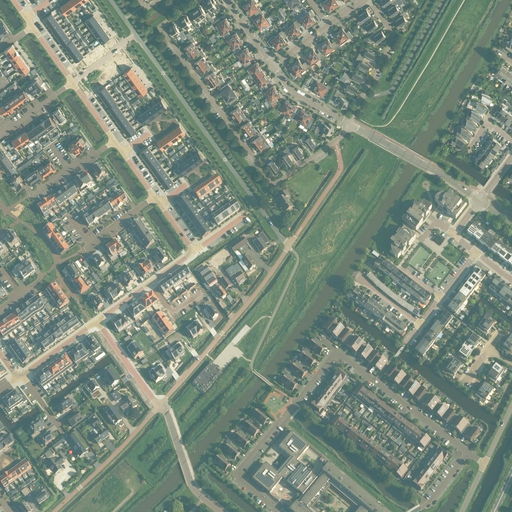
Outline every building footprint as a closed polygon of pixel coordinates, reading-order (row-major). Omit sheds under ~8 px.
[(69,0),(65,3),(70,11),(75,8),(69,0)] [(208,11),(212,17),(215,14),(212,10),(216,7),(214,5),(216,3),(214,0),(208,0),(207,1),(207,0),(206,0),(204,2),(210,10),(208,11)] [(257,2),(255,0),(245,0),(247,3),(242,6),(244,8),(245,8),(246,10),(255,4),(257,2)] [(291,0),(288,2),(293,10),(301,4),(297,0),(291,0)] [(334,7),(328,0),(326,0),(323,2),(323,1),(319,3),(323,9),(326,7),(330,11),(332,10),(331,9),(334,7)] [(397,12),(402,8),(399,4),(403,2),(401,0),(397,0),(392,4),(394,6),(386,11),(390,16),(393,15),(393,16),(397,13),(397,12)] [(65,3),(60,6),(66,14),(70,11),(65,3)] [(255,4),(246,10),(248,12),(247,13),(249,15),(254,12),(256,14),(261,10),(259,7),(258,8),(255,4)] [(212,17),(208,11),(205,13),(200,5),(197,7),(198,8),(195,9),(201,18),(205,15),(208,19),(212,17)] [(201,18),(195,9),(193,11),(192,10),(190,12),(195,20),(193,22),(197,27),(200,25),(197,21),(201,18)] [(304,16),(310,24),(313,22),(313,23),(316,21),(312,17),(315,15),(311,9),(308,11),(309,13),(304,16)] [(261,10),(256,14),(257,17),(253,20),(254,23),(255,22),(257,25),(265,18),(262,14),(263,13),(261,10)] [(360,26),(365,23),(363,21),(371,15),(367,10),(358,16),(360,20),(357,22),(360,26)] [(405,10),(400,14),(401,16),(394,21),(398,27),(400,26),(401,27),(404,25),(403,24),(407,21),(404,17),(408,15),(405,10)] [(51,13),(44,18),(47,22),(54,17),(51,13)] [(93,15),(86,20),(89,25),(97,19),(93,15)] [(182,30),(186,35),(190,32),(187,28),(190,26),(189,23),(191,22),(187,16),(185,18),(184,17),(182,19),(181,19),(179,20),(184,28),(182,30)] [(310,24),(304,16),(300,19),(299,18),(296,20),(300,25),(303,24),(306,28),(308,27),(308,26),(310,24)] [(54,17),(47,22),(50,26),(57,21),(54,17)] [(258,28),(259,30),(264,26),(266,29),(269,28),(272,25),(270,22),(271,21),(268,17),(265,18),(257,25),(259,27),(258,28)] [(216,26),(217,25),(220,29),(228,23),(227,21),(227,20),(226,18),(221,21),(219,18),(213,22),(216,26)] [(97,19),(89,25),(92,29),(100,24),(97,19)] [(300,25),(296,20),(293,22),(294,23),(290,26),(296,35),(298,33),(299,34),(301,32),(298,27),(300,25)] [(365,23),(360,26),(363,30),(366,28),(369,32),(378,25),(374,20),(367,25),(365,23)] [(57,21),(50,26),(53,30),(60,25),(57,21)] [(3,23),(0,25),(0,30),(3,35),(8,31),(3,23)] [(230,25),(228,23),(220,29),(223,33),(222,34),(224,37),(230,33),(228,30),(232,27),(231,25),(230,25)] [(280,29),(282,30),(286,36),(288,34),(292,39),(294,37),(293,36),(296,35),(290,26),(288,23),(280,29)] [(100,24),(92,29),(95,34),(103,28),(100,24)] [(186,35),(182,30),(180,31),(174,24),(171,25),(172,26),(169,28),(170,29),(168,30),(172,35),(173,34),(175,36),(179,34),(182,38),(186,35)] [(60,25),(53,30),(55,34),(63,29),(60,25)] [(103,28),(95,34),(98,38),(106,33),(103,28)] [(338,32),(344,40),(348,37),(349,38),(352,36),(348,30),(346,32),(342,28),(340,29),(340,30),(338,32)] [(63,29),(55,34),(58,38),(66,33),(63,29)] [(286,36),(282,30),(279,32),(279,34),(275,37),(281,45),(284,43),(284,44),(286,42),(283,38),(286,36)] [(385,36),(381,31),(374,36),(373,33),(368,37),(370,41),(374,39),(377,42),(378,42),(378,43),(384,39),(383,38),(385,36)] [(231,36),(230,33),(224,37),(226,40),(227,39),(230,44),(239,38),(237,35),(238,35),(236,32),(231,36)] [(344,40),(338,32),(336,33),(335,33),(333,34),(336,39),(334,41),(338,47),(341,44),(340,43),(344,40)] [(66,33),(58,38),(61,42),(68,37),(66,33)] [(106,33),(98,38),(102,43),(109,37),(106,33)] [(68,37),(61,42),(64,46),(65,45),(71,41),(68,37)] [(193,37),(189,40),(187,41),(189,44),(183,48),(185,50),(186,50),(187,52),(196,46),(193,42),(195,40),(193,37)] [(281,45),(275,37),(271,40),(270,38),(267,41),(271,47),(274,45),(277,49),(279,48),(279,47),(281,45)] [(241,40),(239,38),(230,44),(233,48),(232,49),(234,52),(240,48),(238,45),(243,42),(241,40)] [(338,47),(334,41),(331,43),(328,38),(325,40),(326,40),(323,42),(330,51),(334,48),(335,49),(338,47)] [(71,41),(65,45),(68,49),(75,44),(72,40),(71,41)] [(330,51),(323,42),(321,44),(321,43),(318,45),(322,50),(319,51),(323,57),(326,55),(325,54),(330,51)] [(12,44),(4,50),(8,55),(16,49),(12,44)] [(75,44),(68,49),(70,53),(78,48),(75,44)] [(196,46),(187,52),(189,55),(188,55),(190,58),(196,53),(198,56),(203,52),(201,49),(199,51),(196,46)] [(242,50),(240,48),(234,52),(237,55),(238,54),(241,58),(249,52),(248,50),(248,49),(247,47),(242,50)] [(78,48),(70,53),(73,57),(81,52),(78,48)] [(16,49),(8,55),(11,60),(19,54),(16,49)] [(323,57),(319,51),(316,53),(313,49),(311,50),(311,51),(309,53),(315,61),(319,58),(320,59),(323,57)] [(358,56),(363,59),(365,56),(372,60),(376,54),(366,49),(364,53),(360,51),(358,56)] [(81,52),(73,57),(76,61),(83,56),(81,52)] [(203,52),(198,56),(199,59),(194,63),(195,65),(196,65),(198,67),(206,61),(203,57),(205,55),(203,52)] [(249,60),(253,56),(252,54),(251,55),(249,52),(241,58),(239,60),(242,64),(243,63),(245,66),(251,62),(249,60)] [(315,61),(309,53),(306,54),(304,55),(307,60),(304,62),(308,68),(311,65),(311,64),(315,61)] [(19,54),(11,60),(15,65),(23,59),(19,54)] [(363,59),(358,56),(355,60),(359,62),(357,66),(367,71),(370,65),(362,61),(363,59)] [(23,59),(15,65),(19,70),(26,64),(23,59)] [(308,68),(304,62),(302,64),(298,59),(296,61),(297,61),(294,63),(300,72),(305,69),(305,70),(308,68)] [(206,61),(198,67),(200,69),(199,70),(200,72),(206,68),(208,71),(214,67),(212,64),(209,65),(206,61)] [(252,65),(251,62),(245,66),(247,69),(248,69),(251,73),(260,67),(258,64),(259,64),(257,62),(252,65)] [(300,72),(294,63),(292,65),(291,64),(289,66),(292,70),(290,73),(294,78),(297,76),(296,75),(300,72)] [(26,64),(19,70),(22,75),(30,69),(26,64)] [(498,65),(493,72),(495,73),(494,76),(498,79),(498,78),(506,68),(501,65),(499,66),(498,65)] [(131,67),(123,73),(127,77),(134,72),(131,67)] [(214,67),(208,71),(210,73),(204,78),(206,80),(207,79),(208,82),(217,75),(214,71),(216,70),(214,67)] [(263,71),(260,67),(251,73),(254,77),(263,71)] [(498,78),(498,79),(502,82),(503,81),(507,76),(510,71),(506,68),(499,78),(498,78)] [(361,83),(364,77),(354,71),(351,69),(349,73),(345,71),(342,76),(344,77),(346,78),(352,81),(353,79),(361,83)] [(266,76),(263,71),(254,77),(258,82),(266,76)] [(507,76),(503,81),(504,82),(505,80),(509,83),(511,78),(511,72),(510,71),(507,76)] [(134,72),(127,77),(130,82),(138,76),(134,72)] [(38,75),(30,81),(31,83),(32,82),(38,91),(43,88),(40,84),(43,82),(38,75)] [(217,75),(208,82),(210,84),(209,85),(211,87),(217,83),(219,86),(224,81),(222,78),(220,80),(217,75)] [(138,76),(130,82),(133,86),(141,81),(138,76)] [(268,78),(266,76),(258,82),(261,86),(259,87),(262,90),(267,86),(265,83),(270,80),(268,78)] [(317,93),(322,83),(317,81),(318,80),(312,76),(307,80),(305,84),(310,87),(311,86),(313,87),(311,91),(314,92),(314,91),(317,93)] [(352,81),(346,78),(344,82),(348,84),(345,88),(355,94),(358,87),(350,83),(352,81)] [(141,81),(133,86),(136,91),(144,85),(141,81)] [(31,83),(24,88),(27,94),(30,92),(33,95),(37,91),(38,91),(32,82),(31,83)] [(224,97),(233,91),(228,83),(220,89),(223,93),(222,94),(224,97)] [(322,83),(317,93),(319,94),(319,95),(321,96),(324,91),(327,93),(331,87),(327,85),(327,86),(322,83)] [(144,85),(136,91),(139,95),(147,90),(144,85)] [(269,88),(267,86),(262,90),(264,93),(265,92),(268,96),(277,90),(275,88),(275,87),(274,85),(269,88)] [(105,86),(98,91),(101,95),(108,90),(105,86)] [(489,91),(487,90),(486,90),(485,89),(485,93),(484,92),(483,92),(481,92),(480,97),(478,95),(477,100),(480,101),(483,103),(486,105),(488,102),(492,98),(493,99),(493,98),(492,97),(491,96),(494,94),(492,93),(491,92),(489,91)] [(18,94),(24,102),(29,98),(23,90),(18,94)] [(108,90),(101,95),(104,99),(111,94),(108,90)] [(278,93),(277,90),(268,96),(271,101),(270,101),(272,105),(278,101),(276,98),(281,94),(279,92),(278,93)] [(348,104),(350,102),(341,97),(343,94),(337,90),(334,94),(336,95),(333,100),(339,104),(338,106),(344,109),(345,107),(346,107),(347,104),(348,104)] [(227,99),(231,104),(238,98),(233,91),(224,97),(226,99),(227,99)] [(17,92),(12,95),(13,97),(19,105),(24,102),(18,94),(17,92)] [(111,94),(104,99),(106,103),(114,98),(111,94)] [(13,97),(9,101),(14,109),(19,105),(13,97)] [(114,98),(106,103),(109,107),(116,102),(114,98)] [(161,100),(157,103),(162,111),(167,107),(161,100)] [(285,113),(290,103),(288,102),(288,101),(286,100),(283,105),(280,103),(277,109),(280,111),(281,110),(285,113)] [(480,101),(477,100),(476,100),(477,101),(476,104),(473,104),(471,109),(474,109),(474,110),(478,111),(480,113),(481,114),(483,111),(487,107),(488,108),(488,107),(486,105),(483,103),(480,101)] [(9,101),(4,104),(10,112),(10,113),(15,109),(14,109),(9,101)] [(109,107),(108,108),(111,112),(118,106),(116,102),(109,107)] [(234,117),(242,111),(239,106),(241,105),(239,102),(233,106),(235,108),(229,113),(231,115),(232,114),(234,117)] [(157,103),(152,106),(158,114),(162,111),(157,103)] [(292,118),(296,112),(293,110),(296,105),(293,104),(293,105),(290,103),(285,113),(290,115),(289,116),(292,118)] [(4,104),(0,106),(0,109),(5,116),(10,112),(4,104)] [(118,106),(111,112),(114,116),(121,110),(118,106)] [(152,106),(148,109),(153,117),(158,114),(152,106)] [(502,120),(508,112),(502,107),(495,117),(496,118),(497,118),(497,119),(498,118),(502,120)] [(55,116),(53,117),(57,124),(65,118),(64,116),(65,116),(63,113),(62,114),(58,108),(53,112),(55,116)] [(474,109),(471,109),(468,108),(467,117),(467,118),(469,118),(472,120),(475,122),(476,122),(477,119),(482,115),(483,116),(481,114),(480,113),(478,111),(474,110),(474,109)] [(148,109),(143,113),(149,120),(153,117),(148,109)] [(301,121),(306,112),(304,111),(304,110),(302,109),(299,114),(296,112),(292,118),(296,120),(296,119),(301,121)] [(121,110),(114,116),(117,119),(124,114),(121,110)] [(242,111),(234,117),(235,119),(235,120),(236,122),(242,118),(244,120),(249,116),(247,113),(245,115),(242,111)] [(306,112),(301,121),(300,123),(305,126),(304,127),(307,129),(308,127),(311,122),(312,122),(314,119),(310,116),(311,114),(309,113),(306,112)] [(504,122),(507,125),(508,125),(511,118),(511,114),(508,112),(502,120),(501,122),(502,123),(503,123),(504,123),(504,122)] [(143,113),(139,116),(144,124),(149,120),(143,113)] [(124,114),(117,119),(120,123),(127,118),(124,114)] [(49,116),(45,120),(52,130),(57,127),(49,116)] [(249,116),(244,120),(246,123),(240,127),(242,129),(244,131),(253,125),(250,121),(252,119),(249,116)] [(467,118),(467,117),(463,117),(461,126),(464,127),(467,128),(470,131),(471,131),(472,128),(477,124),(477,125),(478,125),(476,122),(475,122),(472,120),(469,118),(467,118)] [(127,118),(120,123),(123,127),(130,122),(127,118)] [(44,120),(40,123),(46,131),(47,133),(52,130),(45,120),(44,120)] [(130,122),(123,127),(125,131),(133,126),(130,122)] [(333,128),(334,126),(329,123),(328,125),(322,122),(319,127),(317,126),(314,130),(315,131),(314,133),(318,135),(319,133),(321,134),(324,136),(326,132),(331,135),(333,132),(332,132),(334,129),(333,128)] [(40,123),(36,126),(42,134),(46,131),(40,123)] [(179,125),(175,128),(180,136),(185,133),(179,125)] [(253,125),(244,131),(246,134),(245,134),(247,136),(252,132),(254,135),(260,131),(258,128),(256,129),(253,125)] [(461,126),(460,126),(458,125),(456,135),(459,135),(462,137),(465,139),(467,136),(472,133),(473,133),(471,131),(470,131),(467,128),(464,127),(461,126)] [(36,126),(31,129),(37,138),(42,134),(36,126)] [(133,126),(125,131),(128,135),(135,130),(133,126)] [(175,128),(170,132),(176,139),(180,136),(175,128)] [(27,132),(33,141),(37,138),(31,129),(27,132)] [(26,131),(21,134),(28,143),(28,144),(33,141),(27,132),(26,131)] [(255,146),(265,138),(260,131),(254,135),(256,138),(250,142),(252,144),(253,144),(255,146)] [(170,132),(166,135),(172,143),(176,139),(170,132)] [(21,134),(17,137),(23,146),(23,147),(28,143),(21,134)] [(459,135),(456,135),(455,134),(455,135),(456,135),(455,141),(453,144),(460,149),(462,145),(467,141),(467,142),(465,139),(462,137),(459,135)] [(166,135),(161,138),(167,146),(172,143),(166,135)] [(78,136),(72,140),(80,151),(85,147),(83,144),(85,142),(82,136),(79,138),(78,136)] [(305,142),(311,149),(316,145),(310,136),(306,139),(304,136),(299,139),(303,144),(305,142)] [(17,137),(12,141),(18,149),(23,146),(17,137)] [(161,138),(157,141),(163,149),(167,146),(161,138)] [(265,150),(271,146),(265,138),(255,146),(256,148),(256,149),(257,151),(263,147),(265,150)] [(498,149),(501,144),(493,138),(491,140),(490,140),(489,141),(490,142),(489,143),(498,149)] [(69,145),(66,147),(70,153),(73,151),(75,154),(80,151),(72,140),(67,143),(69,145)] [(494,153),(498,149),(489,143),(488,144),(487,144),(485,146),(486,147),(494,153)] [(287,148),(290,153),(293,151),(298,158),(303,154),(297,146),(293,148),(291,145),(287,148)] [(148,146),(140,152),(143,156),(151,151),(148,146)] [(491,158),(494,153),(486,147),(485,149),(483,149),(482,151),(483,151),(483,152),(491,158)] [(290,153),(287,148),(283,151),(285,154),(282,157),(288,166),(293,162),(288,154),(290,153)] [(151,151),(143,156),(147,161),(154,155),(151,151)] [(198,151),(194,154),(199,162),(204,159),(198,151)] [(488,163),(491,158),(483,152),(481,153),(480,153),(478,156),(478,155),(478,156),(488,163)] [(6,153),(0,156),(0,162),(1,163),(9,157),(6,153)] [(194,154),(189,158),(195,165),(199,162),(194,154)] [(272,170),(273,172),(279,168),(274,161),(276,159),(272,154),(268,157),(271,161),(267,163),(270,168),(272,171),(272,170)] [(154,155),(147,161),(150,165),(157,160),(154,155)] [(488,163),(478,156),(477,157),(476,157),(474,159),(475,160),(483,167),(487,162),(488,163)] [(9,157),(1,163),(4,168),(13,162),(9,157)] [(189,158),(185,161),(190,169),(195,165),(189,158)] [(157,160),(150,165),(153,170),(161,164),(157,160)] [(13,162),(4,168),(8,173),(17,167),(14,161),(13,162)] [(44,165),(50,174),(50,173),(55,170),(56,170),(56,169),(50,161),(49,161),(44,165)] [(185,161),(180,164),(186,172),(190,169),(185,161)] [(43,163),(36,168),(37,168),(37,169),(37,168),(43,177),(43,178),(44,178),(49,174),(50,174),(44,165),(43,163)] [(161,164),(153,170),(156,174),(164,169),(161,164)] [(180,164),(176,167),(181,175),(186,172),(180,164)] [(96,173),(93,175),(97,180),(105,174),(104,174),(105,173),(103,170),(103,171),(99,166),(93,169),(96,173)] [(31,172),(31,173),(37,181),(43,177),(37,168),(37,169),(31,172)] [(164,169),(156,174),(159,179),(167,173),(164,169)] [(30,171),(24,175),(25,177),(25,178),(31,185),(30,185),(31,185),(37,181),(31,173),(31,172),(30,171)] [(167,173),(159,179),(162,183),(170,177),(167,173)] [(80,178),(86,187),(91,183),(94,181),(90,176),(88,178),(85,174),(80,178)] [(15,175),(10,179),(12,181),(11,182),(13,184),(17,189),(23,185),(20,182),(23,180),(19,175),(16,177),(15,175)] [(216,176),(212,180),(217,187),(222,184),(216,176)] [(170,177),(162,183),(166,187),(173,182),(170,177)] [(77,185),(74,187),(80,194),(88,189),(86,187),(80,178),(75,182),(77,185)] [(212,180),(207,183),(213,191),(217,187),(212,180)] [(207,183),(203,186),(208,194),(213,191),(207,183)] [(72,185),(67,189),(74,199),(79,196),(72,185)] [(203,186),(198,189),(204,197),(208,194),(203,186)] [(67,189),(62,192),(68,200),(68,201),(69,203),(74,199),(67,189)] [(198,189),(194,192),(199,200),(204,197),(198,189)] [(120,191),(116,195),(123,205),(128,201),(126,198),(125,195),(124,196),(120,191)] [(438,206),(450,215),(453,217),(456,219),(467,205),(449,191),(446,195),(445,195),(442,195),(441,194),(435,201),(439,205),(438,206)] [(62,192),(57,195),(63,204),(64,204),(68,201),(68,200),(62,192)] [(282,206),(286,212),(293,207),(287,198),(289,197),(286,192),(280,196),(282,199),(278,202),(281,206),(282,206)] [(53,199),(59,207),(59,208),(64,205),(64,204),(63,204),(57,195),(53,199)] [(111,198),(112,200),(118,208),(123,205),(116,195),(111,198)] [(52,197),(47,201),(53,209),(52,209),(54,211),(59,207),(53,199),(52,197)] [(185,198),(177,203),(180,208),(188,202),(185,198)] [(47,200),(42,204),(48,212),(52,209),(53,209),(47,201),(47,200)] [(108,203),(112,210),(113,212),(118,208),(112,200),(108,203)] [(102,205),(108,213),(112,210),(108,203),(107,201),(106,202),(102,205)] [(188,202),(180,208),(183,212),(191,207),(188,202)] [(234,202),(230,205),(235,213),(240,209),(234,202)] [(409,226),(416,231),(429,213),(428,213),(432,208),(424,202),(422,204),(419,205),(418,205),(415,202),(401,220),(409,226)] [(96,206),(95,206),(96,207),(103,217),(108,213),(102,205),(100,203),(96,206)] [(42,204),(37,207),(39,210),(38,211),(40,213),(41,213),(43,216),(48,212),(42,204)] [(230,205),(225,208),(231,216),(235,213),(230,205)] [(92,210),(92,211),(98,220),(103,217),(96,207),(92,210)] [(191,207),(183,212),(187,217),(194,211),(191,207)] [(225,208),(221,211),(226,219),(231,216),(225,208)] [(91,210),(86,213),(94,223),(98,220),(92,211),(92,210),(91,209),(91,210)] [(194,211),(187,217),(190,221),(198,215),(194,211)] [(221,211),(216,215),(222,222),(226,219),(221,211)] [(86,213),(82,216),(89,227),(94,223),(86,213)] [(198,215),(190,221),(193,226),(201,220),(198,215)] [(216,215),(212,218),(218,226),(222,222),(216,215)] [(201,220),(193,226),(196,230),(204,224),(201,220)] [(138,221),(129,227),(132,232),(142,225),(138,221)] [(471,229),(467,234),(471,237),(472,236),(474,238),(481,228),(474,223),(475,223),(474,223),(473,224),(472,225),(471,226),(471,227),(471,228),(471,229)] [(204,224),(196,230),(199,234),(207,229),(204,224)] [(51,225),(43,231),(47,236),(55,230),(51,225)] [(132,232),(131,233),(135,237),(145,230),(142,225),(132,232)] [(390,253),(398,259),(401,255),(402,255),(416,238),(406,230),(401,227),(388,244),(391,247),(391,249),(391,251),(390,253)] [(481,228),(474,238),(476,240),(479,243),(487,233),(481,228)] [(207,229),(199,234),(202,239),(210,233),(207,229)] [(55,230),(47,236),(50,241),(59,235),(55,230)] [(145,230),(135,237),(138,242),(148,234),(145,230)] [(487,233),(479,243),(483,246),(484,245),(486,247),(493,238),(492,237),(495,234),(490,230),(488,233),(487,233)] [(12,232),(6,236),(9,240),(6,243),(11,249),(19,242),(17,239),(16,238),(17,237),(14,234),(13,233),(13,234),(12,232)] [(267,249),(264,244),(269,242),(263,233),(258,236),(260,239),(254,244),(261,253),(267,249)] [(148,234),(138,242),(141,246),(143,245),(151,239),(148,234)] [(59,235),(50,241),(54,246),(62,240),(59,235)] [(230,248),(234,254),(248,244),(244,238),(230,248)] [(493,238),(486,247),(488,249),(491,252),(499,242),(493,238)] [(151,239),(143,245),(146,249),(154,243),(151,239)] [(62,240),(54,246),(57,251),(66,245),(62,240)] [(116,241),(111,244),(117,253),(118,255),(124,251),(122,249),(125,247),(121,242),(119,244),(116,241)] [(499,242),(491,252),(495,255),(498,256),(505,247),(499,242)] [(0,244),(0,256),(8,250),(4,244),(1,246),(0,244)] [(108,251),(105,253),(109,259),(117,253),(111,244),(106,248),(108,251)] [(66,245),(57,251),(61,256),(69,250),(66,245)] [(505,247),(498,256),(500,258),(503,261),(511,251),(505,247)] [(156,255),(153,257),(157,262),(160,260),(162,264),(167,260),(164,255),(164,254),(163,251),(162,252),(160,249),(154,253),(156,255)] [(224,251),(215,258),(217,260),(218,260),(221,258),(223,257),(225,254),(226,253),(224,251)] [(511,252),(511,251),(503,261),(507,264),(510,265),(511,262),(511,252)] [(98,256),(93,260),(97,265),(96,266),(98,268),(99,267),(101,270),(106,267),(104,264),(107,262),(103,257),(101,259),(98,256)] [(249,271),(256,266),(248,256),(242,261),(249,271)] [(30,259),(22,265),(29,276),(30,275),(31,276),(34,273),(35,272),(34,271),(31,266),(34,264),(30,259)] [(146,260),(141,264),(149,275),(149,274),(154,271),(151,267),(154,266),(150,260),(148,262),(146,260)] [(379,271),(385,263),(381,260),(378,263),(374,260),(370,264),(371,266),(373,268),(374,267),(379,271)] [(65,270),(65,271),(69,276),(69,277),(79,269),(75,263),(73,264),(73,265),(65,270)] [(384,274),(390,267),(385,263),(379,271),(384,274)] [(141,264),(133,269),(138,277),(141,275),(144,278),(149,275),(141,264)] [(22,265),(12,272),(15,277),(20,274),(24,280),(29,276),(22,265)] [(245,281),(242,276),(244,274),(237,265),(230,270),(233,274),(229,276),(231,280),(233,278),(239,286),(245,281)] [(206,266),(199,272),(206,282),(213,277),(206,266)] [(185,267),(180,270),(186,279),(187,281),(192,277),(189,272),(190,272),(188,269),(187,270),(185,267)] [(388,278),(394,270),(390,267),(384,274),(388,278)] [(472,275),(481,281),(485,276),(480,273),(481,271),(476,267),(473,271),(474,272),(472,275)] [(79,269),(69,277),(73,282),(74,282),(82,277),(84,275),(79,269)] [(180,270),(176,273),(182,281),(186,279),(180,270)] [(393,281),(399,274),(394,270),(388,278),(393,281)] [(126,272),(121,276),(128,287),(134,283),(131,280),(134,278),(130,272),(127,274),(126,272)] [(176,273),(172,276),(179,287),(183,283),(182,281),(176,273)] [(398,285),(403,277),(399,274),(393,281),(398,285)] [(481,281),(472,275),(470,277),(469,276),(467,278),(478,286),(481,281)] [(171,276),(167,280),(173,288),(174,290),(179,287),(172,276),(171,276)] [(73,283),(72,283),(72,284),(73,284),(76,289),(86,283),(82,277),(74,282),(73,282),(73,283)] [(206,283),(210,288),(217,282),(214,277),(206,283)] [(402,288),(408,281),(403,277),(398,285),(402,288)] [(474,291),(478,286),(467,278),(465,280),(467,281),(465,284),(474,291)] [(221,283),(226,290),(231,286),(226,279),(221,283)] [(489,289),(494,293),(500,284),(498,282),(499,281),(497,279),(489,289)] [(167,280),(163,283),(168,291),(173,288),(167,280)] [(407,292),(413,284),(408,281),(402,288),(401,290),(405,294),(407,292)] [(86,283),(76,289),(77,290),(81,295),(80,295),(81,296),(82,295),(81,295),(89,290),(89,289),(90,289),(86,283)] [(116,283),(111,287),(118,298),(124,294),(121,291),(124,289),(120,283),(117,285),(116,283)] [(163,283),(158,286),(164,294),(168,291),(163,283)] [(413,284),(407,292),(411,295),(417,288),(413,284)] [(474,291),(465,284),(463,287),(462,285),(460,288),(470,296),(474,291)] [(498,297),(506,286),(504,285),(503,286),(500,284),(494,293),(498,297)] [(56,285),(45,293),(48,298),(50,296),(59,290),(56,285)] [(222,299),(227,296),(219,286),(215,289),(222,299)] [(498,297),(503,301),(510,292),(507,290),(509,288),(506,286),(498,297)] [(107,292),(104,294),(108,300),(111,298),(113,301),(118,298),(111,287),(106,290),(107,292)] [(422,291),(417,288),(411,295),(416,299),(422,291)] [(458,294),(467,300),(470,296),(460,288),(458,290),(460,291),(458,294)] [(59,290),(50,296),(53,300),(62,294),(59,290)] [(353,302),(355,303),(364,291),(362,290),(360,293),(357,290),(354,294),(353,293),(352,294),(350,292),(346,296),(346,297),(349,299),(351,298),(354,301),(353,302)] [(358,305),(360,306),(368,295),(367,294),(364,296),(362,294),(364,291),(355,303),(356,302),(359,304),(358,305)] [(420,302),(426,295),(422,291),(416,299),(420,302)] [(508,304),(511,298),(511,293),(510,292),(503,301),(508,304)] [(148,295),(146,297),(152,306),(158,302),(158,301),(152,294),(152,293),(151,293),(149,296),(148,295)] [(62,294),(53,300),(57,305),(65,298),(62,294)] [(467,300),(458,294),(456,296),(454,295),(453,297),(463,305),(467,300)] [(96,295),(90,299),(92,302),(91,302),(93,305),(94,304),(98,310),(103,306),(101,303),(104,301),(100,295),(97,297),(96,295)] [(361,307),(361,306),(365,309),(371,301),(368,299),(370,296),(368,295),(360,306),(361,307)] [(426,295),(420,302),(426,307),(429,303),(428,302),(431,298),(426,295)] [(37,297),(33,300),(41,311),(45,308),(37,297)] [(140,301),(140,302),(146,311),(147,310),(146,310),(152,306),(146,297),(143,299),(140,302),(140,301)] [(451,303),(459,310),(463,305),(453,297),(451,299),(453,301),(451,303)] [(65,298),(57,305),(60,309),(69,303),(65,298)] [(33,300),(29,304),(36,314),(41,311),(33,300)] [(376,301),(373,303),(371,301),(365,309),(368,311),(367,312),(369,313),(377,302),(376,301)] [(140,302),(134,306),(140,314),(146,311),(140,302)] [(379,303),(377,302),(369,313),(370,314),(370,313),(374,316),(380,308),(377,306),(379,303)] [(459,310),(451,303),(449,306),(447,304),(445,307),(456,315),(459,310)] [(29,304),(24,307),(32,317),(36,314),(29,304)] [(128,310),(128,311),(134,319),(135,321),(142,316),(140,314),(134,306),(128,310)] [(210,306),(203,311),(208,319),(210,317),(213,321),(216,319),(216,318),(218,317),(210,306)] [(24,307),(20,310),(27,321),(32,317),(24,307)] [(383,310),(380,308),(374,316),(377,318),(376,319),(378,320),(386,309),(385,308),(383,310)] [(389,315),(386,313),(388,310),(386,309),(378,320),(377,321),(381,324),(383,323),(389,315)] [(20,310),(15,313),(23,324),(27,321),(20,310)] [(453,319),(444,312),(442,311),(440,313),(442,314),(440,317),(449,324),(453,319)] [(71,314),(67,317),(68,319),(75,328),(79,325),(71,314)] [(161,314),(151,321),(154,326),(156,324),(165,318),(164,318),(161,314)] [(482,322),(490,329),(493,325),(494,326),(496,323),(491,318),(492,317),(487,314),(484,318),(485,318),(482,322)] [(14,315),(10,318),(18,329),(22,326),(14,315)] [(392,317),(389,315),(383,323),(386,325),(385,326),(387,327),(395,316),(394,315),(392,317)] [(122,316),(116,320),(124,331),(132,325),(127,318),(124,320),(122,316)] [(398,322),(395,320),(397,317),(395,316),(387,327),(386,328),(390,332),(392,330),(398,322)] [(449,324),(440,317),(438,320),(436,318),(434,320),(445,329),(449,324)] [(10,318),(5,321),(13,332),(18,329),(10,318)] [(165,318),(156,324),(159,328),(167,323),(165,318)] [(325,325),(323,329),(330,334),(337,325),(335,324),(336,322),(331,318),(330,320),(327,323),(326,322),(325,325)] [(68,319),(64,322),(71,331),(75,328),(68,319)] [(198,319),(190,325),(198,336),(203,332),(201,328),(203,327),(198,319)] [(116,320),(111,323),(115,328),(114,329),(116,332),(117,331),(119,334),(124,331),(116,320)] [(432,326),(441,333),(445,329),(434,320),(433,323),(434,324),(432,326)] [(5,321),(1,324),(9,335),(13,332),(5,321)] [(60,325),(66,334),(71,331),(64,322),(60,325)] [(401,324),(398,322),(392,330),(395,332),(394,334),(395,334),(404,323),(403,322),(401,324)] [(487,333),(490,329),(482,322),(477,329),(486,336),(488,333),(487,333)] [(59,323),(55,327),(62,337),(62,336),(66,334),(60,325),(59,323)] [(159,328),(157,330),(160,334),(171,327),(167,323),(159,328)] [(406,324),(404,323),(395,334),(397,335),(398,334),(402,338),(405,334),(404,333),(407,329),(404,327),(406,324)] [(1,324),(0,325),(0,332),(4,338),(9,335),(1,324)] [(187,331),(184,332),(188,338),(191,336),(193,339),(198,336),(190,325),(185,328),(187,331)] [(337,325),(330,334),(338,340),(338,339),(344,331),(337,325)] [(441,333),(432,326),(430,329),(429,328),(427,330),(438,338),(441,333)] [(55,327),(51,330),(58,341),(63,338),(63,337),(62,336),(62,337),(55,327)] [(171,327),(160,334),(164,339),(174,332),(171,327)] [(51,330),(46,333),(54,344),(58,341),(51,330)] [(344,331),(338,339),(345,345),(352,336),(345,330),(344,331)] [(438,338),(427,330),(426,332),(427,333),(425,336),(434,343),(438,338)] [(46,333),(42,336),(50,347),(54,344),(46,333)] [(472,335),(467,342),(475,349),(478,345),(479,345),(481,342),(479,341),(480,339),(473,334),(472,335)] [(42,336),(37,339),(45,350),(50,347),(42,336)] [(352,336),(345,345),(352,350),(359,342),(359,341),(352,336)] [(420,339),(430,348),(434,343),(425,336),(423,339),(422,337),(420,339)] [(87,341),(86,341),(92,349),(89,351),(93,356),(96,354),(95,352),(100,348),(99,346),(98,345),(94,340),(94,339),(92,337),(91,338),(90,338),(91,338),(88,340),(87,340),(87,341)] [(324,350),(319,346),(321,344),(315,339),(309,347),(313,350),(312,351),(316,354),(316,353),(320,356),(324,350)] [(427,352),(430,348),(420,339),(418,342),(420,343),(418,345),(427,352)] [(21,340),(11,348),(14,352),(25,344),(21,340)] [(131,347),(127,350),(131,355),(140,349),(134,341),(129,345),(131,347)] [(163,342),(155,347),(158,351),(166,345),(163,342)] [(180,342),(172,347),(180,358),(185,355),(183,351),(185,349),(180,342)] [(352,350),(352,351),(359,356),(366,347),(359,342),(352,350)] [(467,342),(462,349),(470,355),(475,349),(467,342)] [(511,352),(511,346),(506,342),(503,346),(501,349),(506,353),(505,354),(509,358),(511,354),(511,352),(511,353),(511,352)] [(25,344),(14,352),(17,356),(28,349),(25,344)] [(423,357),(427,352),(418,345),(416,348),(414,347),(411,350),(417,355),(418,353),(423,357)] [(81,347),(75,351),(81,360),(83,362),(89,357),(90,358),(93,356),(89,351),(86,353),(81,347)] [(172,347),(165,353),(170,360),(172,358),(175,363),(178,361),(178,360),(180,358),(172,347)] [(366,347),(359,356),(366,362),(367,361),(373,353),(366,347)] [(17,356),(17,357),(18,359),(19,359),(20,360),(31,353),(28,349),(17,356)] [(140,349),(131,355),(135,360),(138,358),(140,360),(145,356),(140,349)] [(462,349),(456,355),(465,362),(468,359),(467,359),(470,355),(462,349)] [(75,351),(69,355),(74,362),(71,364),(73,367),(75,369),(78,367),(76,364),(81,360),(75,351)] [(315,362),(310,358),(312,356),(306,351),(300,359),(304,362),(303,363),(307,366),(307,365),(311,367),(315,362)] [(373,353),(367,361),(374,367),(380,358),(373,352),(373,353)] [(31,353),(20,360),(23,365),(34,357),(31,353)] [(62,358),(59,360),(67,371),(73,367),(71,364),(65,356),(63,358),(62,358)] [(380,358),(374,367),(381,372),(388,363),(380,358)] [(449,365),(458,372),(461,368),(463,365),(454,358),(449,365)] [(59,360),(53,365),(61,375),(67,371),(59,360)] [(195,381),(193,383),(197,387),(199,385),(200,385),(201,386),(202,387),(200,389),(201,390),(204,393),(223,372),(219,369),(218,369),(217,368),(216,367),(211,362),(195,381)] [(306,374),(301,370),(303,367),(297,363),(291,371),(295,374),(294,375),(298,378),(298,377),(302,379),(306,374)] [(494,366),(491,370),(500,377),(503,373),(504,374),(507,369),(503,366),(501,367),(496,363),(494,366)] [(161,364),(154,369),(161,380),(163,378),(164,379),(167,377),(164,373),(166,371),(161,364)] [(47,368),(47,369),(55,380),(61,375),(53,365),(50,367),(49,367),(50,368),(48,369),(47,368)] [(458,372),(449,365),(446,369),(445,368),(442,373),(446,376),(448,375),(453,379),(455,376),(455,375),(458,372)] [(385,375),(392,381),(399,372),(392,366),(385,375)] [(44,372),(41,373),(49,384),(55,380),(47,369),(44,372)] [(154,369),(148,373),(150,376),(149,376),(151,380),(153,379),(156,384),(161,380),(154,369)] [(500,377),(491,370),(488,374),(486,377),(495,384),(500,377)] [(111,371),(104,376),(112,387),(119,381),(111,371)] [(392,381),(399,386),(406,377),(399,372),(392,381)] [(39,375),(35,378),(43,388),(49,384),(41,373),(39,375)] [(338,373),(334,377),(335,378),(335,377),(344,384),(346,382),(348,378),(343,374),(343,375),(344,375),(342,376),(338,373)] [(297,386),(292,382),(293,379),(288,375),(282,383),(286,386),(285,387),(288,389),(289,389),(292,391),(297,386)] [(335,378),(331,382),(339,387),(341,389),(344,384),(335,377),(335,378)] [(413,383),(406,378),(407,378),(406,377),(399,386),(399,387),(406,392),(413,383)] [(85,387),(91,396),(95,394),(97,397),(101,395),(98,391),(97,389),(99,388),(94,381),(85,387)] [(331,382),(328,386),(333,390),(336,392),(338,393),(341,389),(339,387),(331,382)] [(480,389),(489,396),(494,389),(485,382),(483,385),(484,385),(480,389)] [(413,398),(414,397),(420,389),(413,383),(406,392),(413,398)] [(328,386),(325,390),(332,396),(334,397),(338,393),(336,392),(333,390),(328,386)] [(363,390),(364,390),(359,386),(351,396),(356,400),(363,390)] [(414,397),(421,403),(428,394),(421,389),(420,389),(414,397)] [(489,396),(480,389),(478,393),(477,393),(475,396),(480,400),(479,401),(484,405),(487,401),(486,400),(489,396)] [(325,390),(322,395),(331,402),(334,397),(332,396),(325,390)] [(367,393),(363,390),(356,400),(360,403),(367,393)] [(117,391),(112,395),(116,400),(122,398),(117,391)] [(15,392),(9,396),(16,407),(17,407),(23,403),(24,404),(27,402),(23,396),(20,398),(15,392)] [(366,404),(372,397),(367,393),(360,403),(365,406),(366,404)] [(421,403),(428,408),(435,399),(428,394),(421,403)] [(322,395),(318,399),(326,405),(328,406),(331,402),(322,395)] [(9,396),(3,401),(8,407),(5,409),(9,414),(12,412),(11,411),(16,407),(9,396)] [(130,412),(132,410),(133,411),(134,411),(135,410),(135,409),(135,408),(137,407),(130,397),(124,402),(125,404),(120,407),(124,413),(129,410),(130,412)] [(376,400),(372,397),(366,404),(370,407),(376,400)] [(322,409),(323,409),(326,405),(318,399),(315,403),(322,409)] [(374,411),(381,403),(376,399),(376,400),(370,407),(374,411)] [(442,405),(435,400),(435,399),(428,408),(428,409),(435,414),(442,405)] [(78,406),(76,404),(73,406),(69,400),(68,401),(67,400),(65,402),(58,408),(62,414),(71,408),(73,410),(78,406)] [(322,409),(315,403),(311,407),(316,411),(315,412),(314,412),(320,417),(325,410),(323,409),(322,409)] [(385,407),(385,406),(381,403),(374,411),(379,414),(384,407),(385,407)] [(442,420),(442,419),(449,411),(442,405),(435,414),(442,420)] [(107,407),(103,409),(109,417),(108,418),(111,423),(112,422),(113,423),(114,424),(115,426),(116,426),(115,426),(122,421),(123,421),(113,408),(110,411),(107,407)] [(389,410),(385,407),(384,407),(379,414),(377,416),(382,419),(383,417),(389,410)] [(268,420),(263,416),(265,414),(260,409),(253,417),(257,420),(256,421),(260,424),(260,423),(264,425),(268,420)] [(393,413),(389,410),(383,417),(387,420),(387,421),(393,413)] [(67,420),(72,427),(82,420),(77,413),(76,413),(75,411),(69,415),(71,418),(67,420)] [(442,419),(449,425),(456,416),(449,411),(442,419)] [(386,422),(390,426),(398,416),(393,412),(393,413),(387,421),(387,420),(386,422)] [(102,424),(96,415),(88,420),(91,424),(95,430),(93,431),(97,436),(93,438),(98,445),(109,436),(104,430),(104,431),(100,426),(102,424)] [(335,427),(340,420),(336,416),(330,424),(334,428),(335,427)] [(463,422),(463,421),(456,416),(449,425),(457,430),(463,422)] [(404,422),(405,421),(400,418),(393,428),(397,431),(404,422)] [(30,427),(29,428),(34,435),(31,437),(33,440),(40,435),(39,432),(46,427),(41,420),(40,420),(39,420),(36,422),(37,422),(33,425),(33,424),(30,426),(30,427)] [(339,430),(345,423),(340,420),(335,427),(339,430)] [(259,432),(254,427),(256,425),(250,421),(244,428),(247,431),(247,432),(250,435),(251,434),(254,437),(259,432)] [(409,425),(408,425),(404,422),(397,431),(402,435),(403,433),(403,432),(409,425)] [(456,431),(463,436),(470,427),(463,422),(457,430),(456,431)] [(343,434),(349,426),(345,423),(339,430),(343,434)] [(413,429),(413,428),(409,424),(408,425),(409,425),(403,432),(403,433),(407,436),(413,428),(413,429)] [(347,437),(353,430),(349,426),(343,434),(347,437)] [(477,435),(477,434),(477,433),(470,427),(463,436),(471,442),(473,439),(475,437),(477,435)] [(417,432),(413,429),(413,428),(407,436),(411,439),(417,432)] [(352,440),(357,433),(353,430),(347,437),(352,441),(352,440)] [(64,437),(78,456),(89,448),(76,431),(68,437),(67,435),(64,437)] [(249,443),(244,439),(246,437),(240,432),(234,440),(238,443),(237,444),(240,447),(241,446),(244,448),(249,443)] [(317,479),(297,462),(309,447),(292,432),(279,448),(291,458),(277,474),(266,464),(252,480),(270,494),(282,479),(291,486),(289,488),(293,491),(294,489),(303,496),(317,479)] [(416,443),(416,442),(421,435),(417,432),(411,439),(410,441),(414,444),(416,443)] [(43,434),(36,438),(39,441),(41,440),(45,446),(55,439),(50,433),(45,437),(43,434)] [(362,436),(357,433),(352,440),(356,443),(356,444),(362,436)] [(6,434),(1,437),(8,447),(13,444),(6,434)] [(426,438),(425,438),(422,435),(421,435),(416,442),(416,443),(420,446),(426,438)] [(355,444),(360,448),(366,440),(362,436),(356,444),(356,443),(355,444)] [(8,447),(1,437),(0,438),(0,444),(4,450),(8,447)] [(418,447),(423,451),(431,441),(426,438),(425,438),(426,438),(420,446),(418,447)] [(370,439),(362,449),(367,453),(368,452),(367,452),(374,443),(370,439)] [(374,443),(367,452),(368,452),(372,456),(379,446),(375,443),(374,443)] [(239,455),(234,450),(236,448),(231,444),(224,451),(228,454),(227,455),(231,458),(231,457),(235,460),(239,455)] [(379,446),(372,456),(376,459),(382,451),(382,452),(383,450),(379,446)] [(444,452),(439,447),(434,454),(443,461),(444,461),(447,457),(442,453),(444,452)] [(376,459),(375,459),(376,460),(380,463),(386,455),(382,452),(382,451),(376,459)] [(386,455),(380,463),(384,466),(385,466),(384,465),(390,458),(392,456),(388,452),(386,455)] [(440,465),(443,461),(434,454),(431,458),(440,465)] [(230,466),(225,462),(227,460),(221,455),(215,463),(218,466),(218,467),(221,470),(222,469),(225,471),(230,466)] [(390,458),(384,465),(385,466),(389,469),(394,461),(396,459),(392,456),(390,458)] [(59,467),(64,463),(60,458),(55,461),(54,460),(47,465),(55,476),(62,470),(59,467)] [(437,469),(440,465),(431,458),(427,462),(437,469)] [(394,461),(389,469),(393,472),(399,465),(398,464),(400,462),(396,459),(394,461)] [(33,471),(26,461),(21,465),(27,474),(28,475),(33,471)] [(399,465),(393,472),(397,475),(403,468),(405,466),(400,462),(398,464),(399,465)] [(433,474),(437,469),(427,462),(424,467),(426,468),(428,469),(433,474)] [(290,511),(387,511),(330,464),(317,479),(303,496),(290,511)] [(23,477),(27,474),(21,465),(17,468),(22,476),(23,477)] [(18,479),(22,476),(17,468),(12,471),(18,479)] [(397,475),(397,476),(401,479),(407,471),(403,468),(397,475)] [(433,474),(428,469),(426,468),(423,472),(423,473),(430,478),(433,474)] [(8,474),(13,482),(14,482),(18,479),(12,471),(8,474)] [(430,478),(423,473),(423,472),(420,476),(419,476),(427,482),(430,478)] [(13,482),(8,474),(3,477),(10,486),(14,483),(14,482),(13,482)] [(427,482),(419,476),(420,476),(418,475),(414,479),(424,486),(427,482)] [(0,482),(5,489),(10,486),(3,477),(3,478),(0,479),(0,482)] [(424,487),(424,486),(414,479),(409,485),(415,490),(415,489),(416,488),(421,491),(424,487)] [(37,499),(36,500),(39,505),(50,498),(45,490),(35,496),(37,499)] [(33,510),(28,503),(20,508),(22,511),(30,511),(33,510)]
